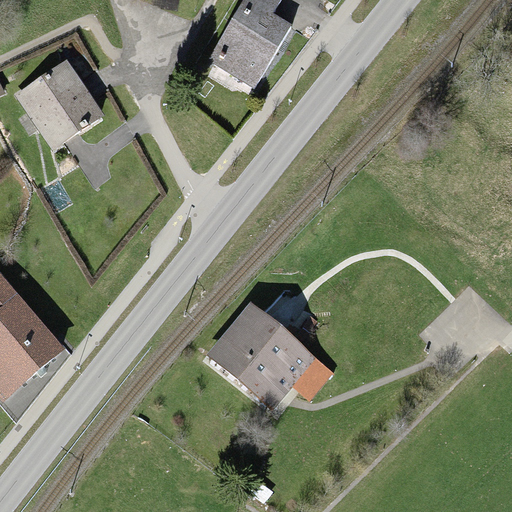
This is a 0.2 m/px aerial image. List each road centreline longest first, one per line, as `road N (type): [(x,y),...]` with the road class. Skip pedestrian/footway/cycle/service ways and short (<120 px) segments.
road 1 (primary): [(216,230),(0,504)]
road 2 (primary): [(400,0),(216,230)]
road 3 (residential): [(115,0),(191,194),(216,230)]
